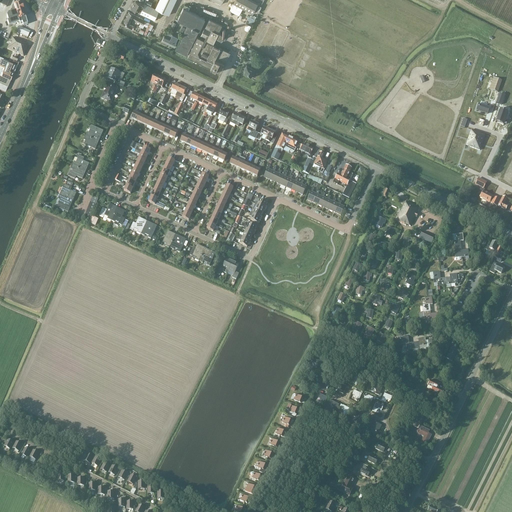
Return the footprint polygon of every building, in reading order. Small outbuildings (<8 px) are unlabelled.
[(11,9),(9,10),(10,13),(8,14),(6,16),(8,21),(7,22),(8,26),(16,23),(18,24),(22,23),(23,26),(27,24),(19,0),(14,0),(12,6),(11,7),(11,8),(11,9)] [(159,0),(155,9),(150,7),(145,4),(144,4),(144,6),(135,1),(131,9),(154,20),(159,11),(169,15),(175,0),(159,0)] [(258,4),(249,0),(235,0),(233,4),(230,10),(230,11),(232,11),(231,13),(236,16),(238,14),(238,15),(242,8),(253,14),(258,4)] [(183,8),(177,19),(189,25),(177,50),(187,55),(205,18),(183,8)] [(131,19),(132,19),(134,15),(129,13),(124,22),(129,25),(131,19)] [(138,33),(142,35),(145,30),(143,29),(144,26),(147,27),(149,23),(134,15),(132,19),(140,24),(139,26),(141,28),(138,33)] [(209,19),(201,36),(205,38),(204,40),(205,41),(206,39),(213,42),(215,39),(220,42),(224,35),(218,32),(222,25),(209,19)] [(18,27),(16,33),(27,38),(29,32),(18,27)] [(161,41),(168,44),(173,35),(168,32),(166,36),(164,35),(161,41)] [(178,37),(173,35),(168,44),(174,47),(177,41),(176,41),(178,37)] [(214,45),(205,41),(204,40),(197,36),(188,56),(200,62),(220,72),(229,53),(220,48),(214,45)] [(27,48),(26,48),(28,44),(12,37),(7,49),(23,56),(27,48)] [(257,56),(259,52),(250,47),(248,51),(257,56)] [(117,54),(115,59),(122,62),(124,58),(125,58),(126,56),(120,53),(119,55),(117,54)] [(0,90),(5,93),(13,75),(11,75),(15,66),(16,67),(18,64),(13,62),(11,64),(0,59),(0,90)] [(246,70),(244,73),(244,74),(247,76),(247,74),(252,77),(252,76),(255,77),(257,73),(256,72),(259,65),(256,64),(254,67),(252,66),(251,68),(246,65),(244,69),(246,70)] [(121,81),(124,75),(111,69),(107,78),(115,82),(114,84),(123,88),(124,86),(126,82),(121,81)] [(154,75),(150,82),(156,85),(160,77),(154,75)] [(156,85),(155,87),(157,88),(158,89),(159,86),(161,87),(165,80),(160,77),(156,85)] [(496,79),(492,91),(497,92),(501,81),(496,79)] [(171,94),(175,96),(180,87),(173,84),(171,89),(170,89),(167,93),(170,94),(171,94)] [(103,94),(101,98),(110,102),(116,88),(109,85),(104,94),(103,94)] [(186,90),(180,87),(175,96),(180,98),(179,99),(182,100),(185,96),(183,95),(186,90)] [(189,98),(187,102),(193,105),(194,102),(195,103),(196,102),(199,96),(193,93),(190,98),(189,98)] [(164,95),(159,104),(163,106),(167,97),(164,95)] [(205,99),(199,96),(196,102),(202,105),(205,99)] [(211,102),(205,99),(202,105),(208,108),(211,102)] [(208,108),(207,109),(209,110),(208,112),(212,114),(214,111),(217,105),(211,102),(208,108)] [(183,105),(180,103),(175,115),(178,117),(183,105)] [(478,110),(479,110),(479,112),(487,114),(489,108),(490,108),(478,104),(479,105),(479,107),(478,107),(478,108),(478,110)] [(140,115),(143,109),(140,108),(137,114),(134,112),(131,119),(136,121),(139,115),(140,115)] [(497,114),(495,120),(501,122),(504,123),(508,112),(501,109),(499,115),(497,114)] [(221,110),(219,115),(221,116),(219,121),(221,122),(224,123),(226,119),(228,113),(221,110)] [(230,123),(235,126),(240,116),(234,114),(231,120),(232,120),(230,123)] [(142,124),(145,117),(140,115),(139,115),(136,121),(142,124)] [(156,123),(159,117),(156,116),(154,122),(150,120),(147,126),(153,129),(156,123)] [(240,116),(235,126),(238,127),(240,124),(242,125),(245,119),(240,116)] [(150,120),(145,117),(142,124),(147,126),(150,120)] [(250,137),(255,139),(258,133),(255,132),(258,125),(251,122),(248,127),(247,130),(251,132),(249,136),(250,137)] [(161,125),(156,123),(153,129),(158,131),(161,125)] [(87,133),(86,135),(99,140),(103,131),(90,125),(88,129),(90,130),(88,133),(87,133)] [(167,128),(161,125),(158,131),(164,134),(167,128)] [(227,132),(229,127),(226,125),(224,131),(221,136),(224,138),(227,132)] [(164,134),(169,137),(172,130),(167,128),(164,134)] [(260,135),(258,133),(255,139),(260,142),(261,139),(264,140),(266,137),(269,131),(264,128),(260,135)] [(172,130),(169,137),(175,139),(178,133),(172,130)] [(189,138),(186,144),(191,147),(194,140),(196,138),(197,135),(197,134),(199,131),(197,130),(194,137),(190,135),(189,138)] [(183,135),(180,142),(186,144),(189,138),(190,135),(191,132),(189,131),(186,137),(183,135)] [(273,145),(277,135),(274,134),(275,133),(269,131),(266,137),(264,140),(263,144),(265,145),(267,142),(273,145)] [(471,131),(466,145),(470,147),(480,150),(485,135),(471,131)] [(86,135),(83,140),(85,141),(84,145),(83,145),(95,150),(99,140),(86,135)] [(281,153),(284,147),(290,150),(290,151),(290,152),(291,153),(292,153),(293,153),(294,152),(295,148),(294,148),(297,142),(289,137),(284,135),(281,141),(279,140),(274,149),(275,149),(271,158),(278,161),(281,153)] [(194,140),(191,147),(197,149),(200,143),(201,140),(201,141),(203,137),(200,136),(199,139),(196,138),(194,140)] [(205,145),(200,143),(197,149),(202,152),(205,145)] [(219,144),(216,143),(213,149),(211,148),(208,154),(213,157),(216,151),(219,144)] [(147,156),(150,150),(141,146),(141,145),(138,144),(137,147),(142,149),(141,153),(147,156)] [(302,144),(299,150),(300,151),(308,155),(310,156),(311,153),(313,149),(302,144)] [(211,148),(205,145),(202,152),(208,154),(211,148)] [(222,153),(216,151),(213,157),(219,159),(222,153)] [(139,152),(138,154),(140,155),(138,158),(145,161),(147,156),(141,153),(139,152)] [(324,154),(319,152),(316,159),(314,164),(320,166),(317,172),(318,172),(319,172),(320,172),(319,174),(322,175),(324,169),(323,169),(326,164),(322,162),(323,161),(321,161),(324,154)] [(227,156),(222,153),(219,159),(224,162),(227,156)] [(241,162),(238,161),(235,167),(240,169),(243,163),(247,157),(246,157),(248,154),(246,153),(244,156),(241,162)] [(74,162),(72,166),(86,172),(89,164),(83,161),(84,158),(77,155),(76,158),(74,158),(73,162),(74,162)] [(313,157),(311,160),(308,159),(302,172),(308,174),(309,175),(309,174),(312,168),(314,164),(316,159),(313,157)] [(138,158),(136,164),(142,167),(145,161),(138,158)] [(168,158),(166,164),(172,167),(180,171),(181,169),(179,168),(179,167),(173,165),(175,161),(168,158)] [(229,164),(235,167),(238,161),(232,158),(229,164)] [(252,167),(249,166),(246,172),(251,175),(254,168),(255,168),(258,162),(257,162),(259,159),(257,158),(255,161),(252,167)] [(257,170),(255,168),(254,168),(251,175),(257,177),(260,171),(263,165),(263,164),(263,163),(262,162),(261,164),(260,163),(257,170)] [(249,166),(243,163),(240,169),(246,172),(249,166)] [(136,164),(133,169),(140,172),(142,167),(136,164)] [(172,167),(166,164),(163,169),(170,172),(172,167)] [(267,169),(263,177),(269,180),(273,172),(272,172),(268,170),(270,166),(268,165),(266,169),(267,169)] [(69,173),(68,176),(75,179),(76,177),(82,179),(86,172),(72,166),(71,170),(72,170),(71,174),(69,173)] [(346,178),(351,169),(345,166),(340,176),(337,174),(335,179),(333,183),(337,185),(339,181),(345,184),(344,187),(346,188),(342,195),(349,199),(356,184),(349,181),(350,180),(346,178)] [(278,174),(277,174),(274,172),(276,169),(274,168),(272,172),(273,172),(269,180),(275,183),(278,174)] [(137,178),(140,172),(133,169),(131,175),(137,178)] [(167,178),(170,172),(163,169),(161,175),(167,178)] [(279,170),(277,174),(278,174),(275,183),(280,185),(284,177),(283,177),(279,175),(281,171),(279,170)] [(285,173),(283,177),(284,177),(280,185),(286,188),(290,180),(289,179),(285,178),(287,174),(285,173)] [(206,182),(209,177),(202,174),(201,176),(200,179),(206,182)] [(322,180),(316,177),(309,174),(309,175),(308,174),(307,178),(317,183),(319,181),(322,182),(322,180)] [(131,175),(128,180),(135,183),(137,178),(131,175)] [(161,175),(158,180),(165,183),(167,178),(161,175)] [(289,179),(290,180),(286,188),(292,190),(295,182),(294,182),(291,180),(292,177),(290,176),(289,179)] [(292,190),(297,193),(301,185),(300,184),(296,183),(298,179),(296,178),(294,182),(295,182),(292,190)] [(204,188),(206,182),(200,179),(197,185),(204,188)] [(133,189),(135,183),(128,180),(126,186),(133,189)] [(158,180),(156,186),(162,189),(165,183),(158,180)] [(303,182),(301,181),(300,184),(301,185),(297,193),(303,195),(306,187),(302,185),(303,182)] [(63,192),(61,191),(59,195),(73,201),(76,194),(71,191),(72,188),(64,185),(63,188),(64,188),(63,192)] [(201,193),(204,188),(197,185),(195,190),(201,193)] [(232,191),(233,188),(227,185),(224,191),(231,194),(230,194),(233,195),(237,197),(238,194),(232,191)] [(126,186),(123,191),(130,194),(133,189),(126,186)] [(162,189),(156,186),(153,191),(160,194),(162,195),(162,196),(165,197),(167,195),(161,192),(162,189)] [(386,199),(387,197),(388,195),(390,191),(383,187),(379,195),(382,197),(386,199)] [(311,192),(307,200),(313,203),(317,194),(316,194),(312,192),(314,189),(312,188),(310,192),(311,192)] [(195,190),(192,196),(199,199),(201,193),(195,190)] [(151,197),(157,199),(160,194),(153,191),(151,197)] [(224,191),(222,196),(228,199),(231,200),(234,202),(235,200),(229,197),(230,194),(231,194),(224,191)] [(313,203),(318,205),(322,197),(321,197),(318,195),(319,191),(317,191),(316,194),(317,194),(313,203)] [(483,192),(480,198),(482,199),(482,200),(489,203),(490,202),(491,203),(490,204),(494,206),(498,200),(494,198),(493,199),(491,199),(492,197),(483,192)] [(323,193),(321,196),(321,197),(322,197),(318,205),(324,208),(328,199),(327,199),(323,197),(325,194),(323,193)] [(68,213),(73,201),(59,195),(58,199),(59,200),(58,204),(57,208),(68,213)] [(196,204),(199,199),(192,196),(190,201),(196,204)] [(226,205),(228,199),(222,196),(219,202),(226,205)] [(328,196),(327,199),(328,199),(324,208),(329,210),(333,202),(332,202),(329,200),(330,197),(328,196)] [(158,202),(159,200),(157,199),(151,197),(148,202),(155,205),(163,209),(165,205),(158,202)] [(502,197),(498,207),(506,210),(508,206),(504,204),(506,198),(502,197)] [(336,199),(334,198),(332,202),(333,202),(329,210),(335,213),(339,205),(338,204),(334,203),(336,199)] [(256,202),(255,204),(266,209),(267,207),(266,206),(267,204),(260,200),(258,203),(256,202)] [(190,201),(187,207),(194,210),(196,204),(190,201)] [(339,201),(338,204),(339,205),(335,213),(340,216),(344,207),(340,205),(341,202),(339,201)] [(223,210),(226,205),(219,202),(217,207),(223,210)] [(405,202),(396,222),(406,226),(406,225),(410,227),(415,217),(416,217),(417,215),(416,214),(418,209),(405,202)] [(102,208),(99,216),(103,218),(104,216),(108,218),(107,219),(111,221),(117,208),(109,204),(106,210),(102,208)] [(254,206),(252,209),(255,210),(262,214),(264,211),(265,211),(266,209),(255,204),(254,206)] [(187,207),(185,212),(191,215),(194,210),(187,207)] [(217,207),(214,213),(221,216),(223,210),(217,207)] [(124,211),(117,208),(111,221),(114,223),(114,225),(117,226),(118,224),(121,226),(124,219),(122,217),(124,211)] [(251,212),(250,214),(261,219),(262,217),(261,216),(262,214),(255,210),(252,209),(251,212)] [(185,212),(182,218),(189,221),(191,215),(185,212)] [(218,221),(221,216),(214,213),(212,218),(218,221)] [(259,221),(260,221),(261,219),(250,214),(249,216),(252,217),(250,220),(258,224),(259,221)] [(383,224),(384,224),(386,221),(378,217),(374,225),(381,228),(383,224)] [(133,223),(130,230),(133,231),(134,229),(135,230),(137,231),(136,233),(140,234),(146,221),(139,218),(136,224),(133,223)] [(217,224),(218,221),(212,218),(209,224),(216,227),(218,228),(221,230),(223,227),(219,225),(217,224)] [(146,221),(140,234),(144,236),(145,235),(148,236),(148,238),(151,239),(157,226),(146,221)] [(247,227),(245,226),(244,228),(255,233),(256,231),(255,230),(256,227),(254,227),(255,225),(249,223),(249,224),(247,227)] [(216,227),(209,224),(207,229),(213,232),(219,235),(220,232),(214,229),(216,227)] [(383,236),(385,236),(386,235),(391,236),(392,232),(393,232),(394,229),(387,227),(386,233),(384,233),(383,236)] [(245,231),(244,234),(252,238),(253,235),(254,235),(255,233),(244,228),(243,230),(245,231)] [(167,231),(161,244),(162,244),(162,243),(166,244),(165,246),(169,248),(175,235),(167,231)] [(421,233),(419,238),(431,243),(433,238),(421,233)] [(240,236),(239,238),(250,243),(251,241),(250,240),(252,238),(244,234),(243,237),(240,236)] [(374,238),(375,238),(376,235),(374,235),(374,236),(369,234),(366,241),(371,243),(374,238)] [(462,234),(455,235),(453,235),(453,242),(460,241),(463,241),(462,234)] [(175,235),(169,248),(173,250),(174,248),(177,250),(177,251),(180,253),(186,240),(175,235)] [(411,241),(411,239),(405,238),(405,237),(403,237),(403,240),(404,240),(403,244),(408,245),(409,241),(411,241)] [(249,245),(250,243),(239,238),(238,240),(241,241),(239,244),(247,248),(248,245),(249,245)] [(487,250),(485,254),(492,258),(494,254),(493,253),(494,251),(497,244),(492,241),(489,247),(487,246),(485,249),(485,250),(487,250)] [(417,253),(421,246),(416,244),(417,243),(415,242),(414,245),(415,246),(412,251),(417,253)] [(384,247),(385,247),(386,244),(378,243),(377,251),(383,252),(384,247)] [(191,258),(199,261),(205,248),(197,245),(196,248),(193,247),(190,255),(192,256),(191,258)] [(205,248),(199,261),(202,263),(203,261),(207,263),(206,265),(209,266),(215,253),(205,248)] [(372,254),(374,252),(368,249),(367,250),(363,248),(360,255),(365,257),(367,253),(369,254),(369,253),(372,254)] [(369,266),(371,266),(376,267),(377,262),(378,262),(378,259),(372,258),(371,262),(369,262),(369,266)] [(227,274),(228,271),(233,261),(227,259),(223,267),(220,265),(216,274),(219,276),(221,272),(227,274)] [(412,263),(410,267),(416,270),(420,262),(413,259),(411,262),(412,263)] [(239,264),(233,261),(228,271),(234,274),(232,278),(236,280),(239,274),(235,272),(239,264)] [(359,269),(364,271),(364,270),(366,267),(361,264),(360,265),(356,263),(352,270),(357,273),(359,269)] [(501,274),(504,268),(497,264),(493,263),(492,266),(489,272),(494,274),(495,271),(501,274)] [(362,279),(363,279),(363,281),(369,282),(370,277),(371,277),(372,274),(365,273),(364,276),(362,275),(362,279)] [(449,275),(450,278),(450,282),(451,285),(457,284),(456,274),(449,275)] [(412,284),(414,285),(414,283),(413,282),(415,279),(408,275),(406,278),(407,279),(405,284),(411,287),(412,284)] [(352,283),(354,284),(355,281),(353,280),(352,281),(348,279),(344,286),(349,288),(352,283)] [(362,291),(364,291),(364,288),(357,287),(355,294),(361,296),(362,291)] [(400,294),(398,298),(403,301),(404,299),(406,300),(408,296),(407,295),(407,293),(401,290),(399,293),(400,294)] [(342,303),(345,297),(346,298),(347,295),(345,294),(345,295),(340,293),(337,300),(342,303)] [(373,299),(372,304),(378,306),(379,305),(381,306),(382,302),(379,301),(380,297),(372,295),(372,299),(373,299)] [(388,307),(392,309),(391,312),(396,315),(400,307),(390,303),(388,307)] [(339,313),(340,314),(341,311),(334,308),(331,315),(336,318),(339,313)] [(423,313),(419,314),(419,319),(424,318),(424,319),(427,319),(427,321),(431,321),(431,318),(430,314),(430,311),(423,312),(423,313)] [(347,318),(341,315),(337,322),(343,325),(346,321),(347,321),(348,319),(347,318)] [(390,329),(393,322),(388,320),(388,319),(387,318),(385,321),(386,321),(384,327),(390,329)] [(355,324),(353,329),(358,331),(359,329),(360,329),(362,325),(355,322),(354,323),(355,324)] [(370,338),(374,330),(367,327),(365,330),(367,330),(364,335),(370,338)] [(379,336),(377,341),(382,343),(385,336),(381,334),(381,333),(379,333),(378,335),(379,336)] [(408,337),(401,338),(397,338),(398,345),(405,344),(409,343),(408,337)] [(457,345),(451,342),(449,346),(450,346),(444,358),(451,362),(457,349),(455,348),(457,345)] [(312,355),(310,358),(312,358),(311,360),(313,361),(311,364),(312,367),(315,368),(315,369),(316,369),(317,369),(318,370),(321,362),(314,359),(313,358),(314,356),(312,355)] [(353,382),(352,384),(356,386),(359,380),(361,381),(362,379),(352,375),(351,376),(350,377),(351,377),(350,379),(352,380),(353,382)] [(433,388),(431,392),(441,396),(443,390),(437,387),(439,384),(430,380),(428,386),(433,388)] [(346,388),(348,389),(349,387),(347,386),(339,383),(337,387),(339,388),(340,390),(339,392),(343,394),(346,388)] [(382,395),(380,394),(382,388),(374,385),(373,386),(373,387),(373,389),(375,390),(376,392),(375,394),(381,397),(382,395)] [(357,402),(357,401),(358,402),(362,394),(363,392),(361,391),(360,393),(354,391),(352,395),(354,396),(355,398),(354,400),(355,401),(357,402)] [(316,396),(318,397),(318,398),(320,399),(321,401),(320,404),(324,405),(327,398),(320,394),(318,394),(316,396)] [(392,398),(391,398),(392,397),(384,394),(382,399),(380,398),(379,400),(385,403),(386,401),(388,400),(390,401),(391,400),(392,398)] [(302,401),(303,401),(304,399),(295,395),(293,400),(301,404),(302,401)] [(366,402),(366,404),(370,406),(372,400),(374,401),(375,399),(373,398),(365,395),(365,396),(364,396),(364,397),(364,399),(366,400),(366,402)] [(328,403),(330,405),(332,406),(332,408),(331,410),(333,411),(332,411),(334,412),(334,411),(335,412),(339,405),(332,401),(331,403),(329,402),(328,403)] [(288,410),(288,411),(292,413),(292,415),(295,417),(296,415),(299,409),(291,406),(292,406),(288,404),(286,409),(288,410)] [(384,405),(382,404),(381,406),(375,404),(372,411),(376,413),(376,411),(379,410),(381,411),(381,409),(382,409),(383,408),(382,407),(383,407),(384,405)] [(339,407),(341,408),(341,409),(343,410),(344,413),(343,415),(344,416),(343,416),(345,417),(345,416),(346,417),(350,409),(341,405),(339,407)] [(361,423),(359,422),(362,417),(354,413),(353,416),(354,418),(355,420),(354,422),(355,423),(356,424),(357,423),(358,424),(360,425),(361,423)] [(282,421),(282,423),(285,424),(284,426),(288,428),(289,426),(290,426),(291,423),(292,424),(293,421),(284,417),(283,420),(282,421)] [(414,419),(411,425),(418,429),(419,426),(421,423),(414,419)] [(381,432),(379,431),(381,426),(374,422),(372,426),(374,427),(375,429),(374,431),(375,432),(376,433),(376,432),(380,434),(381,432)] [(422,427),(419,426),(418,429),(421,430),(419,434),(424,437),(421,442),(426,445),(430,437),(431,437),(431,435),(428,433),(429,431),(422,427)] [(276,432),(275,434),(283,437),(284,434),(285,435),(286,432),(277,429),(276,431),(275,432),(276,432)] [(7,439),(4,446),(10,450),(14,443),(7,439)] [(270,443),(269,445),(277,448),(278,445),(279,445),(280,443),(271,439),(270,442),(269,443),(270,443)] [(16,441),(12,449),(19,452),(22,445),(16,441)] [(385,454),(387,451),(385,450),(386,447),(378,443),(375,449),(383,453),(385,454)] [(24,448),(21,455),(27,458),(31,451),(24,448)] [(33,450),(29,457),(36,460),(39,453),(33,450)] [(263,454),(263,456),(271,459),(272,457),(273,457),(274,454),(265,451),(264,453),(263,454)] [(93,457),(87,453),(83,461),(90,464),(93,457)] [(378,466),(379,463),(377,462),(378,459),(371,455),(368,461),(375,465),(378,466)] [(101,460),(95,457),(91,464),(98,467),(101,460)] [(100,469),(106,472),(107,473),(110,466),(104,462),(100,469)] [(259,472),(260,472),(264,474),(265,471),(266,471),(267,469),(266,468),(267,466),(259,462),(257,465),(257,466),(256,467),(260,469),(259,472)] [(112,465),(108,472),(115,476),(118,468),(112,465)] [(370,479),(371,475),(369,474),(371,471),(363,468),(360,474),(367,478),(368,477),(370,479)] [(122,470),(121,472),(118,477),(124,481),(128,474),(122,470)] [(253,475),(251,478),(260,482),(262,476),(254,473),(253,474),(252,475),(253,475)] [(137,478),(130,475),(127,482),(133,485),(137,478)] [(349,495),(353,488),(350,487),(351,485),(352,485),(355,480),(348,477),(345,484),(343,483),(340,491),(349,495)] [(256,487),(248,484),(245,492),(253,495),(256,487)] [(105,487),(98,487),(97,491),(96,491),(96,495),(97,495),(105,495),(105,487)] [(107,499),(114,499),(115,491),(107,491),(107,495),(106,495),(106,499),(107,499)] [(241,497),(240,500),(248,504),(250,499),(242,495),(241,496),(241,497)] [(315,495),(312,501),(318,504),(321,497),(315,495)] [(331,511),(335,504),(329,501),(325,509),(330,511),(331,511)]
